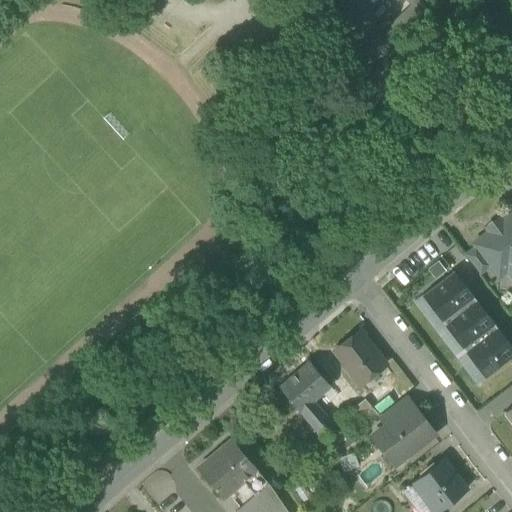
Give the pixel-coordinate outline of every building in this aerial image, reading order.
[(383,31),(409,58),(471,0),(416,0),(411,5),(383,31)] [(511,276),(511,212),(502,220),(502,224),(503,225),(492,234),(490,232),(487,232),(473,243),(475,246),(489,265),(498,276),(507,269),(511,276)] [(502,220),(487,232),(490,232),(492,234),(503,225),(502,224),(502,220)] [(464,254),(478,273),(489,265),(475,246),(464,254)] [(421,295),(443,322),(474,299),(452,271),(421,295)] [(443,322),(464,350),(494,326),(474,299),(443,322)] [(511,349),(494,326),(464,350),(485,377),(511,356),(511,349)] [(334,350),(359,383),(384,364),(358,331),(334,350)] [(280,389),(301,414),(313,403),(332,387),(311,363),(280,389)] [(377,418),(384,427),(412,406),(414,405),(407,395),(377,418)] [(341,418),(355,435),(378,416),(364,399),(341,418)] [(301,414),(324,441),(337,430),(313,403),(301,414)] [(378,432),(399,458),(432,433),(430,430),(422,419),(412,406),(384,427),(378,432)] [(425,416),(422,419),(430,430),(434,427),(425,416)] [(399,458),(378,432),(372,437),(393,463),(399,458)] [(197,468),(222,498),(242,481),(254,496),(268,484),(256,470),(231,440),(197,468)] [(443,460),(414,484),(423,495),(436,511),(439,511),(467,490),(443,460)] [(287,511),(268,484),(254,496),(234,511),(287,511)] [(413,503),(423,495),(414,484),(410,487),(408,485),(405,488),(407,489),(404,491),(413,503)]
